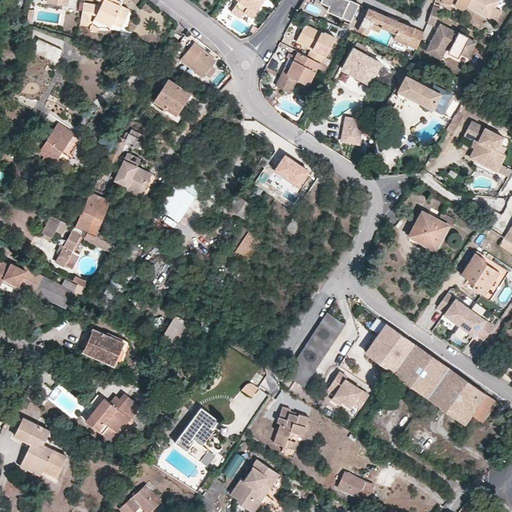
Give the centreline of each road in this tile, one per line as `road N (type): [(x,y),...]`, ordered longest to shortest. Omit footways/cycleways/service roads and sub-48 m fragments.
road 1 (residential): [(353,277),(373,192),(275,122),(254,99),(246,66)]
road 2 (residential): [(511,396),(353,277)]
road 3 (unknown): [(367,183),(425,179),(478,203),(498,201),(511,186)]
road 4 (residential): [(272,376),(338,282),(353,277)]
